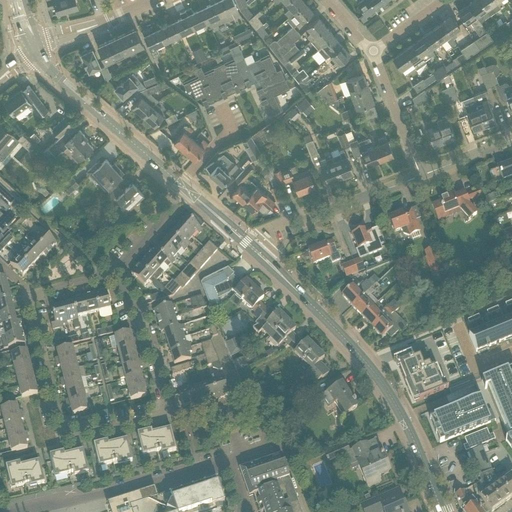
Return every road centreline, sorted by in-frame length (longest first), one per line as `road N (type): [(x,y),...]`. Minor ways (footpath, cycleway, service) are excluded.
road 1 (residential): [(117,277),(45,292),(34,306),(65,441),(170,415)]
road 2 (secondary): [(442,511),(385,387),(251,246)]
road 3 (residential): [(24,511),(271,444)]
road 4 (secondary): [(185,188),(29,48)]
road 5 (residential): [(251,246),(277,228),(420,175)]
road 6 (residential): [(170,415),(144,308),(117,277)]
road 7 (residential): [(420,175),(370,49)]
road 8 (residential): [(29,48),(153,0)]
